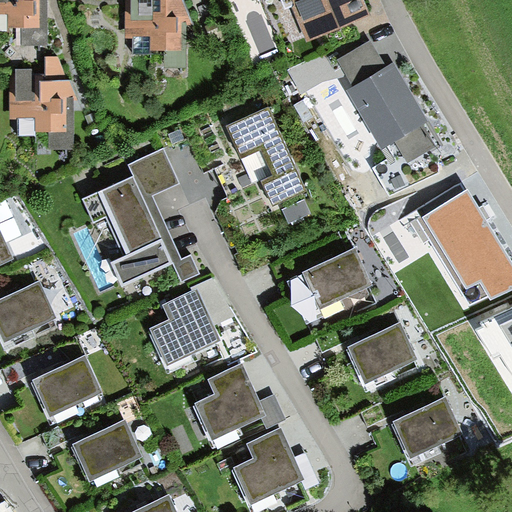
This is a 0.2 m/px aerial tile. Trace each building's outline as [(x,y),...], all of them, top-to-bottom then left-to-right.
[(0,0),(0,26),(22,26),(22,48),(47,47),(46,2),(44,0),(0,0)] [(187,23),(192,23),(181,0),(125,0),(126,38),(134,37),(134,54),(165,54),(165,68),(186,66),(187,23)] [(282,0),(286,9),(292,6),(307,41),(370,14),(363,0),(282,0)] [(371,40),(336,61),(340,68),(345,75),(352,87),(347,91),(383,149),(387,146),(394,157),(374,168),(389,196),(439,171),(443,144),(394,63),(388,67),(371,40)] [(322,83),(345,75),(340,68),(336,70),(325,51),(289,70),(302,94),(322,83)] [(46,74),(37,73),(34,68),(16,69),(17,74),(9,74),(9,118),(36,117),(36,131),(50,132),(51,149),(73,148),(73,92),(64,71),(58,57),(46,58),(46,74)] [(267,107),(227,125),(242,158),(260,150),(265,161),(271,174),(260,179),(271,204),(304,189),(267,107)] [(125,283),(172,261),(181,281),(198,273),(190,257),(182,261),(150,195),(177,182),(162,151),(130,167),(135,176),(85,200),(95,221),(109,214),(127,251),(113,258),(125,283)] [(429,240),(469,304),(489,296),(491,299),(511,288),(511,262),(483,214),(468,189),(411,224),(424,243),(429,240)] [(0,233),(0,257),(10,253),(0,233)] [(329,257),(305,269),(322,304),(372,280),(355,245),(329,257)] [(40,282),(0,301),(0,329),(4,338),(55,313),(40,282)] [(197,291),(164,306),(170,320),(152,328),(171,366),(221,341),(211,321),(197,291)] [(511,307),(481,320),(483,324),(477,327),(494,356),(502,353),(511,369),(511,307)] [(374,333),(348,345),(367,384),(420,359),(401,320),(374,333)] [(85,356),(35,381),(50,412),(101,387),(85,356)] [(241,364),(209,380),(215,393),(197,402),(215,439),(261,417),(266,415),(260,401),(258,398),(241,364)] [(274,394),(260,401),(266,415),(261,417),(267,429),(286,419),(274,394)] [(420,409),(390,423),(411,466),(441,452),(438,445),(462,434),(444,397),(420,409)] [(125,422),(74,446),(89,477),(140,452),(125,422)] [(280,429),(246,445),(253,459),(235,467),(253,505),(305,480),(297,463),(280,429)] [(177,511),(169,495),(133,511),(177,511)]
